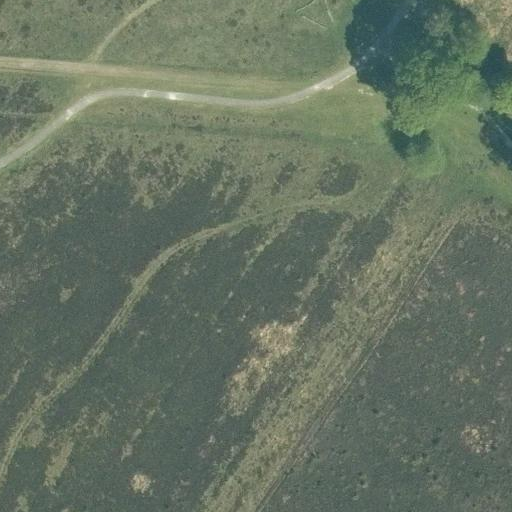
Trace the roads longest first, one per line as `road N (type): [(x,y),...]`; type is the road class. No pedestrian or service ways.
road 1 (track): [(415,93),(394,154),(354,195),(180,245),(89,366),(26,419),(0,485)]
road 2 (track): [(254,511),(491,160)]
road 3 (track): [(0,61),(325,83)]
road 4 (track): [(325,83),(370,77),(415,93),(464,124),(511,180)]
